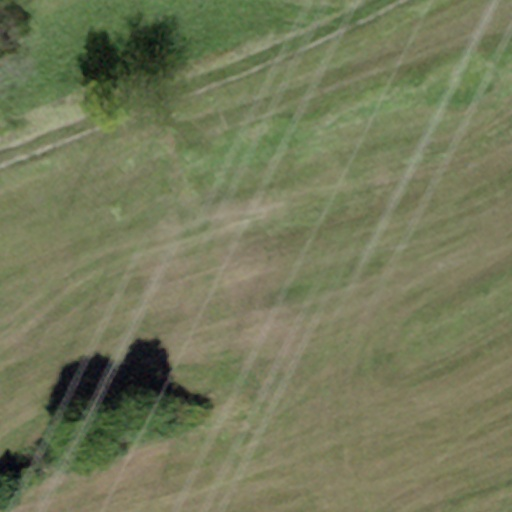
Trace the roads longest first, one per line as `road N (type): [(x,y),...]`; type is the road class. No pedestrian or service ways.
road 1 (track): [(511,297),(406,364),(216,460),(12,511)]
road 2 (track): [(385,0),(264,61),(0,158)]
